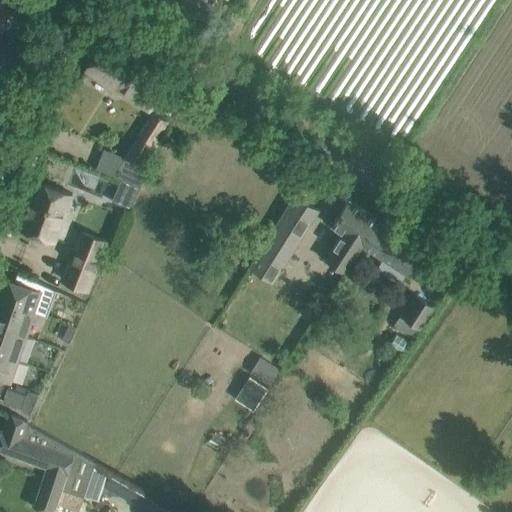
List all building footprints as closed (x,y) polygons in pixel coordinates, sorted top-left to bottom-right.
[(0,0),(0,27),(5,27),(9,22),(8,17),(17,4),(11,0),(0,0)] [(104,39),(85,69),(149,110),(169,80),(104,39)] [(142,165),(155,144),(152,142),(166,121),(152,113),(125,156),(142,165)] [(125,156),(115,172),(141,185),(148,169),(142,165),(125,156)] [(111,197),(126,204),(135,187),(120,179),(111,197)] [(72,193),(37,180),(19,227),(54,240),(72,193)] [(342,231),(324,258),(343,270),(361,244),(379,218),(349,198),(338,215),(332,224),(342,231)] [(260,259),(255,265),(275,278),(279,272),(285,262),(309,224),(316,214),(296,202),(290,212),(265,250),(260,259)] [(379,218),(361,244),(383,257),(378,264),(379,268),(397,279),(401,278),(405,272),(411,263),(422,246),(379,218)] [(106,241),(81,231),(62,279),(87,288),(106,241)] [(223,272),(231,259),(209,244),(206,248),(202,246),(196,254),(223,272)] [(2,276),(0,282),(0,300),(34,312),(46,316),(54,290),(18,274),(16,281),(2,276)] [(414,338),(435,306),(416,293),(394,325),(414,338)] [(34,312),(0,300),(0,326),(26,335),(34,312)] [(69,341),(76,327),(68,323),(62,338),(69,341)] [(0,352),(18,359),(26,335),(0,326),(0,352)] [(0,393),(0,394),(5,379),(7,379),(11,381),(18,359),(0,352),(0,393)] [(280,368),(260,356),(249,372),(269,385),(280,368)] [(7,387),(2,401),(21,407),(22,408),(22,410),(30,414),(39,393),(29,389),(29,388),(17,383),(15,390),(7,387)] [(28,423),(29,421),(9,414),(3,431),(2,430),(0,434),(0,450),(46,467),(34,506),(53,511),(54,511),(58,502),(80,509),(96,461),(28,423)] [(110,475),(105,486),(123,496),(130,484),(112,474),(111,476),(110,475)]
